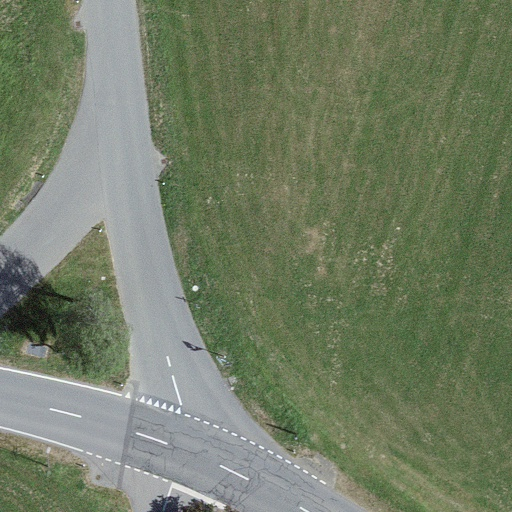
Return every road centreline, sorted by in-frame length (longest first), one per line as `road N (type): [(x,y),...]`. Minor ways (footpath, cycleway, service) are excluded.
road 1 (residential): [(115,153),(174,361),(170,441)]
road 2 (tertiary): [(0,400),(170,441)]
road 3 (unclassified): [(0,278),(115,153)]
road 4 (tertiary): [(170,441),(317,511)]
road 5 (residential): [(120,0),(115,153)]
